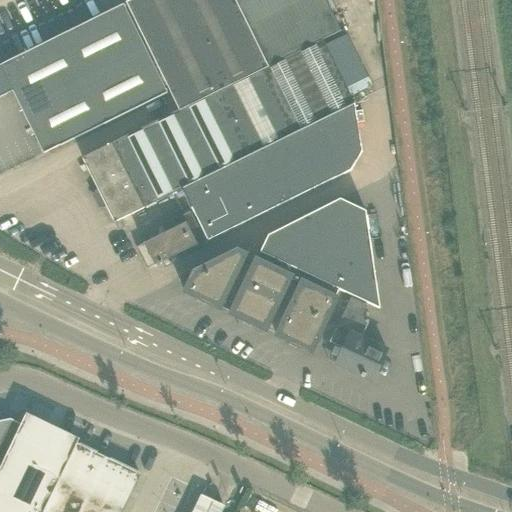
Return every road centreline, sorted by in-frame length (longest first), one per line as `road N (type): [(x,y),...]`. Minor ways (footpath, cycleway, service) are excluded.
road 1 (secondary): [(511,496),(215,369),(0,263)]
road 2 (secondary): [(0,303),(481,511)]
road 3 (residential): [(331,511),(31,381),(0,381)]
